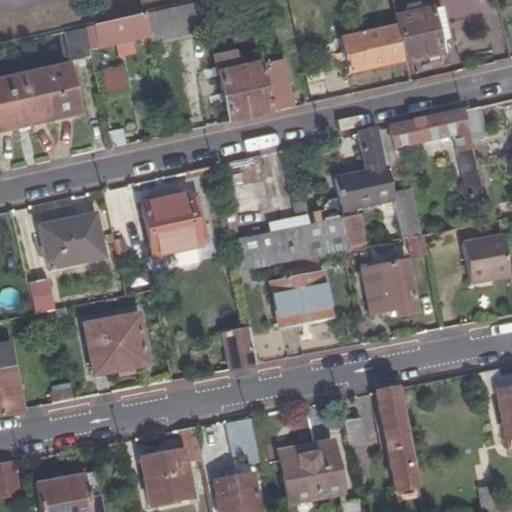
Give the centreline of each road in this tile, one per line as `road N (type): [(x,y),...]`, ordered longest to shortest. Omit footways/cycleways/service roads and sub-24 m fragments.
road 1 (residential): [(0,194),(511,80)]
road 2 (residential): [(511,340),(0,440)]
